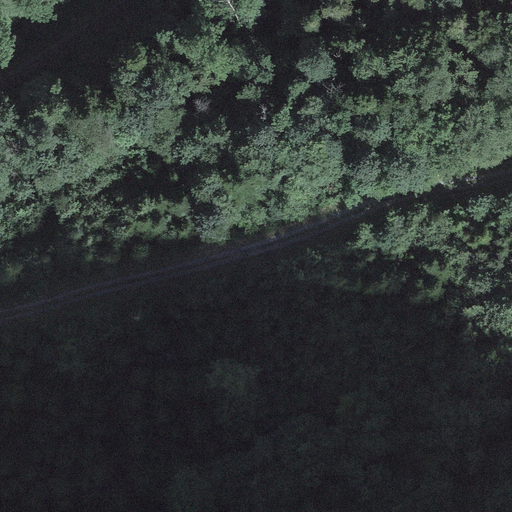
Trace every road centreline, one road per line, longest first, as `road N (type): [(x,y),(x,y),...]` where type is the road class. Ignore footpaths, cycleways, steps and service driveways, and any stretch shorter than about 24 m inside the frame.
road 1 (track): [(511,174),(462,181),(317,231),(0,312)]
road 2 (track): [(134,0),(0,85)]
